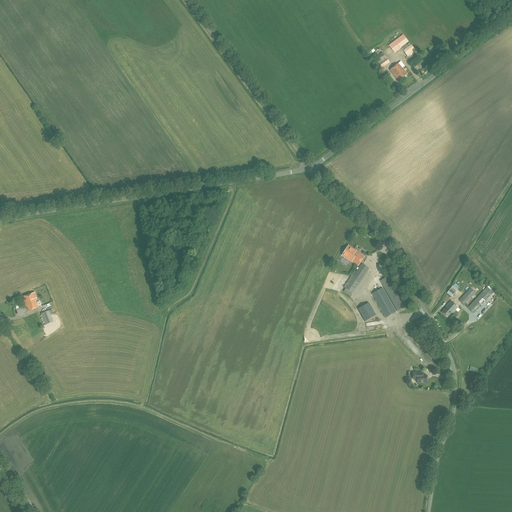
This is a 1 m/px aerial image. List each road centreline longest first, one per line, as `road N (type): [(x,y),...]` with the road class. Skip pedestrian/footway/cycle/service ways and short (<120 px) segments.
road 1 (unclassified): [(428,511),(454,409),(452,362),(385,241),(310,168)]
road 2 (tertiary): [(0,218),(310,168)]
road 3 (tertiary): [(310,168),(511,18)]
road 4 (unclassified): [(310,168),(186,0)]
